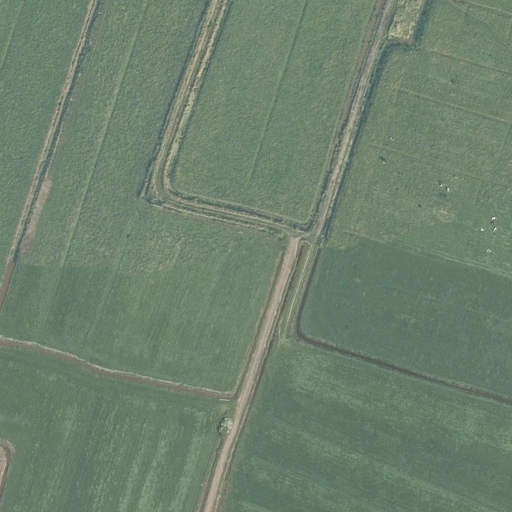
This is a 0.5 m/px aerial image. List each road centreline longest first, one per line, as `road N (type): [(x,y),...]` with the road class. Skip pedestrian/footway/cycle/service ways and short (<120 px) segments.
road 1 (track): [(219,0),(161,191),(281,229),(291,248),(208,511)]
road 2 (track): [(389,0),(318,222),(291,241)]
